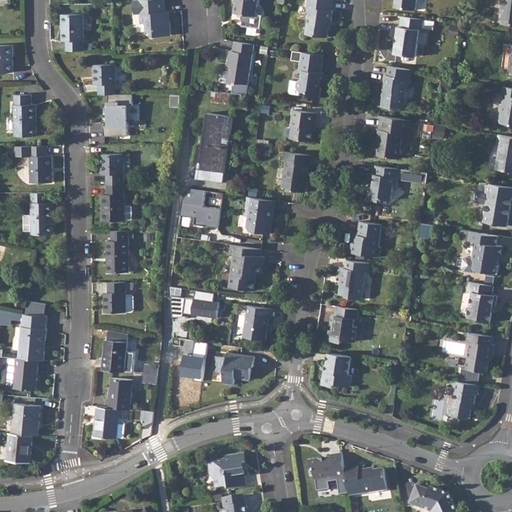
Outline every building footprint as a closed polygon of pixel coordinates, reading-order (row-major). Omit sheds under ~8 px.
[(163,0),(133,0),(135,15),(140,15),(141,23),(147,23),(147,31),(152,31),(152,36),(170,35),(170,19),(165,19),(165,13),(163,0)] [(257,0),(235,0),(234,13),(241,15),(241,16),(241,17),(241,18),(241,19),(241,20),(241,21),(241,22),(245,23),(244,26),(260,29),(262,15),(256,15),(257,0)] [(330,0),(307,0),(307,6),(308,7),(306,20),(307,20),(305,35),(327,38),(330,20),(331,21),(333,10),(329,10),(330,0)] [(396,0),(395,7),(416,10),(417,0),(396,0)] [(511,0),(502,0),(501,12),(503,12),(502,24),(511,26),(511,24),(511,0)] [(67,41),(67,51),(85,51),(85,14),(62,14),(63,41),(67,41)] [(424,19),(401,16),(399,27),(397,27),(394,53),(416,56),(420,30),(422,30),(424,19)] [(254,45),(235,41),(233,52),(229,52),(227,66),(228,67),(226,84),(236,86),(238,84),(248,86),(254,45)] [(14,44),(0,44),(0,72),(14,72),(14,44)] [(300,76),(296,79),(289,78),(287,89),(289,91),(299,93),(300,90),(308,91),(308,95),(319,97),(321,88),(319,85),(319,80),(323,78),(324,71),(321,71),(322,62),(299,59),(298,67),(301,67),(300,76)] [(99,84),(99,94),(108,95),(117,95),(117,64),(94,64),(94,84),(99,84)] [(411,70),(389,65),(388,72),(385,72),(383,88),(384,88),(383,105),(394,106),(395,104),(405,105),(408,84),(409,84),(411,70)] [(511,85),(504,85),(503,94),(505,95),(503,104),(501,105),(500,110),(502,111),(500,121),(503,124),(511,125),(511,85)] [(231,92),(214,91),(214,101),(230,102),(231,92)] [(32,94),(15,94),(16,136),(37,135),(36,104),(32,104),(32,94)] [(117,95),(108,95),(108,102),(103,103),(104,136),(126,136),(125,105),(134,105),(133,94),(117,95)] [(291,126),(290,137),(311,140),(314,119),(316,120),(318,111),(293,107),(290,126),(291,126)] [(208,113),(199,176),(224,180),(233,117),(208,113)] [(412,119),(381,114),(378,134),(380,135),(378,153),(398,155),(401,134),(409,135),(412,119)] [(511,136),(499,134),(498,143),(501,143),(497,168),(511,170),(511,136)] [(49,145),(31,146),(16,146),(16,156),(31,156),(32,182),(53,181),(53,155),(49,155),(49,145)] [(287,150),(285,160),(281,186),(292,187),(292,190),(305,191),(307,178),(305,177),(307,164),(310,164),(312,154),(287,150)] [(107,174),(107,184),(124,184),(124,153),(102,154),(103,174),(107,174)] [(399,168),(376,164),(374,172),(370,171),(369,180),(373,181),(372,188),(369,189),(368,198),(382,200),(382,196),(392,198),(394,182),(397,183),(399,168)] [(511,186),(486,182),(479,181),(478,190),(475,192),(474,199),(476,202),(487,204),(484,221),(507,225),(511,197),(511,186)] [(124,184),(107,184),(107,193),(103,194),(103,220),(132,220),(132,204),(124,204),(124,184)] [(183,200),(180,214),(199,217),(198,222),(217,225),(221,195),(191,190),(183,200)] [(49,191),(32,192),(32,214),(25,214),(25,229),(28,231),(33,231),(33,233),(54,233),(53,202),(49,201),(49,191)] [(249,205),(246,205),(244,215),(248,216),(246,226),(249,230),(268,233),(271,217),(272,217),(275,200),(251,196),(249,205)] [(352,240),(351,250),(380,254),(382,245),(379,244),(382,222),(360,219),(357,241),(352,240)] [(129,230),(112,230),(112,240),(107,240),(108,272),(130,271),(129,230)] [(498,234),(471,230),(470,240),(476,241),(474,250),(473,250),(472,256),(468,255),(465,258),(463,266),(467,270),(474,271),(476,268),(485,270),(487,273),(495,275),(499,273),(500,264),(495,260),(496,253),(502,254),(503,244),(497,244),(498,234)] [(261,248),(231,243),(230,252),(233,252),(228,285),(252,288),(255,272),(261,273),(263,255),(260,255),(261,248)] [(370,261),(346,257),(345,266),(339,265),(337,275),(344,276),(343,283),(340,282),(339,293),(350,294),(350,297),(360,298),(365,268),(368,269),(370,261)] [(495,284),(469,280),(467,290),(472,291),(470,307),(473,308),(471,316),(480,318),(480,319),(491,321),(494,305),(496,305),(498,294),(493,293),(495,284)] [(134,281),(109,282),(109,292),(105,292),(105,312),(132,311),(134,309),(134,296),(132,294),(127,294),(127,288),(134,288),(134,281)] [(217,317),(218,302),(212,301),(213,293),(196,292),(195,300),(181,299),(180,289),(170,287),(173,316),(183,318),(182,313),(217,317)] [(249,297),(247,306),(264,308),(266,299),(249,297)] [(358,307),(336,304),(335,314),(331,313),(330,323),(333,323),(332,329),(329,328),(328,338),(341,340),(341,338),(353,340),(356,325),(353,324),(354,317),(357,317),(358,307)] [(264,308),(247,306),(245,305),(241,336),(264,340),(265,332),(264,331),(264,326),(266,326),(267,317),(269,317),(271,309),(264,308)] [(0,308),(0,322),(12,324),(13,319),(13,311),(0,309),(0,308)] [(13,311),(13,319),(24,320),(25,314),(13,311)] [(24,320),(21,358),(39,359),(44,360),(45,351),(43,350),(43,345),(45,345),(47,328),(46,328),(47,316),(26,314),(25,314),(24,320)] [(107,339),(104,368),(126,370),(128,350),(130,333),(110,329),(109,339),(107,339)] [(492,334),(467,330),(466,338),(470,339),(466,366),(486,370),(489,350),(492,351),(494,342),(491,342),(492,334)] [(204,380),(209,343),(195,341),(192,357),(182,356),(179,376),(204,380)] [(128,350),(126,370),(134,371),(135,351),(128,350)] [(351,353),(328,350),(325,373),(322,372),(321,382),(335,384),(335,382),(349,384),(351,372),(348,372),(351,353)] [(213,356),(211,369),(223,371),(221,382),(232,383),(234,374),(239,374),(239,377),(248,379),(250,365),(252,365),(253,356),(225,352),(224,357),(213,356)] [(11,357),(7,387),(15,388),(18,357),(11,357)] [(18,357),(15,388),(36,390),(39,359),(21,358),(18,357)] [(146,363),(144,372),(158,373),(159,365),(146,363)] [(144,372),(143,382),(157,383),(158,373),(144,372)] [(112,377),(109,407),(123,408),(130,409),(133,379),(112,377)] [(456,379),(454,389),(450,412),(459,414),(458,416),(466,417),(470,413),(471,407),(472,401),(475,401),(476,393),(478,393),(479,383),(456,379)] [(16,403),(13,433),(34,434),(39,435),(41,405),(16,403)] [(109,407),(98,406),(95,435),(124,438),(125,424),(122,416),(123,408),(109,407)] [(145,410),(143,425),(153,420),(154,411),(145,410)] [(13,433),(11,433),(8,459),(31,461),(34,434),(13,433)] [(345,468),(343,452),(330,454),(330,457),(327,457),(326,459),(321,460),(318,458),(309,459),(310,469),(313,469),(315,479),(346,474),(345,468)] [(240,465),(243,463),(246,462),(244,453),(225,456),(225,459),(214,461),(211,465),(212,475),(216,478),(217,486),(225,485),(230,489),(246,486),(244,469),(240,467),(240,465)] [(359,466),(345,468),(346,474),(349,496),(388,490),(385,468),(374,470),(374,471),(369,472),(369,468),(360,470),(359,466)] [(444,493),(446,492),(431,487),(429,489),(417,485),(410,503),(433,511),(458,511),(452,498),(450,499),(444,493)] [(245,494),(223,498),(225,508),(227,507),(227,511),(248,511),(247,504),(246,504),(245,494)]
